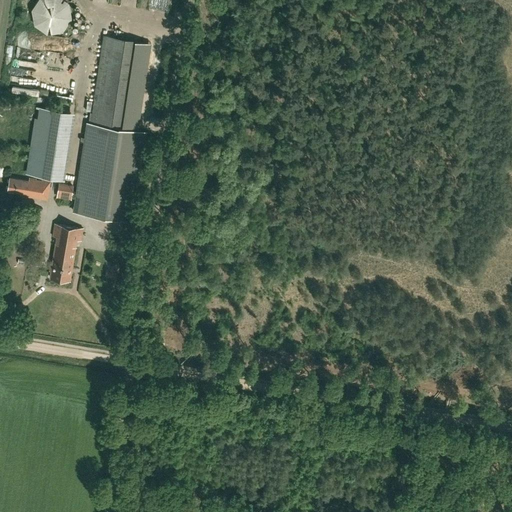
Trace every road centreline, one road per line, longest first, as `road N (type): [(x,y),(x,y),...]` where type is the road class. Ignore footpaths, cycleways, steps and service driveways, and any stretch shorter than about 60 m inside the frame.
road 1 (track): [(0,341),(511,427)]
road 2 (unclassified): [(107,511),(171,108)]
road 3 (unknown): [(148,252),(60,214),(41,225),(40,262)]
road 4 (unknown): [(183,29),(100,25),(76,92)]
